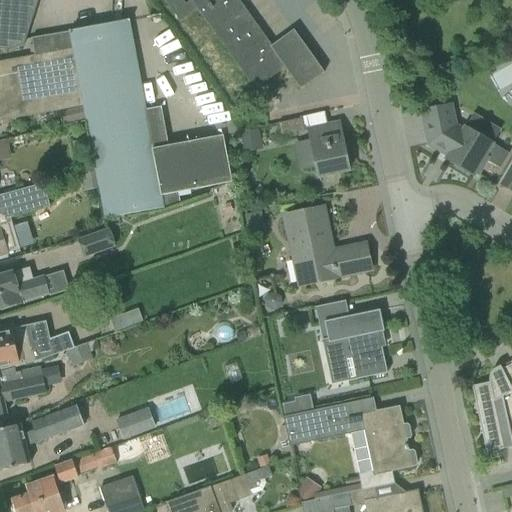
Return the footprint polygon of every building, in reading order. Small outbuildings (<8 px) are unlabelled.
[(0,0),(0,50),(12,51),(24,47),(38,0),(0,0)] [(198,10),(192,1),(185,5),(180,0),(164,0),(175,15),(180,23),(198,10)] [(193,0),(192,0),(191,0),(192,1),(198,10),(255,90),(256,89),(255,88),(282,70),(284,68),(301,91),(325,74),(294,31),(270,48),(236,0),(193,0)] [(164,208),(153,150),(146,111),(129,23),(130,23),(130,21),(126,22),(128,27),(73,38),(84,106),(105,219),(163,208),(164,208)] [(31,39),(35,57),(0,63),(0,121),(84,106),(73,38),(72,32),(31,39)] [(511,61),(497,67),(504,85),(511,81),(511,61)] [(485,157),(493,145),(465,128),(463,131),(455,127),(451,106),(421,112),(429,146),(441,153),(442,152),(449,156),(446,160),(474,177),(475,174),(478,175),(488,159),(485,157)] [(61,125),(86,120),(84,109),(59,113),(61,125)] [(232,183),(223,137),(169,147),(161,109),(146,111),(153,150),(164,208),(180,202),(179,194),(232,183)] [(281,136),(304,131),(302,119),(278,124),(281,136)] [(318,178),(349,171),(339,124),(308,130),(318,178)] [(259,131),(239,134),(243,154),(263,150),(259,131)] [(511,166),(501,186),(511,192),(511,166)] [(0,196),(0,215),(6,213),(8,219),(50,207),(43,184),(29,188),(0,196)] [(338,278),(371,271),(365,246),(332,253),(323,209),(285,217),(300,287),(338,279),(338,278)] [(255,224),(263,222),(261,214),(245,218),(246,224),(248,232),(248,234),(256,232),(255,224)] [(24,218),(11,222),(18,244),(31,240),(24,218)] [(12,226),(0,229),(0,256),(19,251),(12,226)] [(84,259),(115,248),(109,230),(77,242),(84,259)] [(33,279),(30,269),(0,277),(0,309),(49,295),(44,276),(33,279)] [(266,308),(271,312),(279,311),(283,305),(282,298),(276,294),(269,295),(265,301),(266,308)] [(138,310),(124,316),(129,328),(143,323),(138,310)] [(347,382),(387,374),(378,333),(384,332),(379,312),(325,323),(330,344),(339,342),(347,382)] [(0,372),(15,368),(41,361),(67,351),(62,336),(43,343),(44,347),(33,350),(29,327),(12,331),(11,327),(0,329),(0,372)] [(247,341),(244,332),(236,335),(238,344),(247,341)] [(86,344),(67,351),(72,366),(84,362),(89,352),(86,344)] [(511,380),(506,368),(502,370),(500,367),(495,370),(493,372),(492,373),(491,375),(490,376),(489,378),(489,380),(489,382),(490,384),(472,387),(476,407),(476,415),(478,415),(480,427),(480,435),(482,435),(487,458),(488,458),(505,449),(511,447),(511,380)] [(0,416),(6,415),(4,403),(46,395),(40,369),(16,374),(15,368),(0,372),(0,416)] [(282,442),(288,441),(289,448),(350,435),(359,475),(361,485),(319,493),(320,499),(347,494),(348,493),(374,488),(394,484),(392,472),(412,468),(416,467),(417,465),(415,453),(412,451),(409,452),(400,408),(376,412),(373,399),(298,415),(285,417),(283,418),(285,427),(279,428),(282,442)] [(285,417),(298,415),(295,402),(282,405),(285,417)] [(20,426),(0,431),(0,472),(31,465),(26,448),(84,426),(77,407),(31,424),(34,432),(23,436),(20,426)] [(144,434),(137,414),(115,421),(123,442),(144,434)] [(141,440),(149,466),(169,460),(161,434),(141,440)] [(57,487),(79,479),(78,476),(98,469),(98,471),(117,464),(111,449),(72,461),(54,468),(57,476),(52,478),(53,481),(27,489),(29,497),(22,500),(22,498),(20,499),(20,500),(12,503),(15,511),(64,511),(65,511),(57,487)] [(256,460),(260,470),(271,466),(267,456),(256,460)] [(268,468),(167,503),(170,511),(225,511),(227,509),(226,505),(259,493),(264,485),(263,481),(272,478),(268,468)] [(133,477),(100,489),(108,510),(140,498),(133,477)] [(316,494),(303,484),(299,489),(301,500),(311,500),(313,498),(316,494)] [(374,488),(348,493),(347,494),(350,508),(365,504),(366,511),(421,511),(417,492),(377,500),(374,488)] [(301,503),(302,510),(302,511),(331,511),(350,508),(347,494),(320,499),(301,503)]
